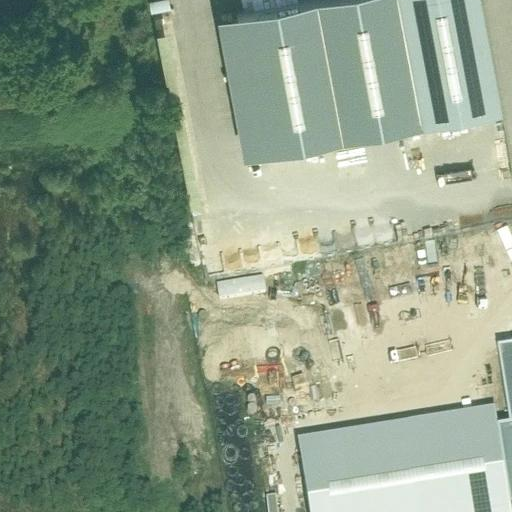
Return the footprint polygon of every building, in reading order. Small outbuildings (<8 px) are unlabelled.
[(310,0),(218,17),(243,153),(497,106),(476,0),(310,0)] [(511,252),(475,259),(484,311),(511,306),(511,252)] [(289,297),(238,304),(255,421),(306,414),(289,297)] [(273,421),(275,435),(322,428),(320,414),(273,421)] [(495,415),(296,446),(306,511),(510,511),(511,510),(511,436),(499,438),(495,415)]
